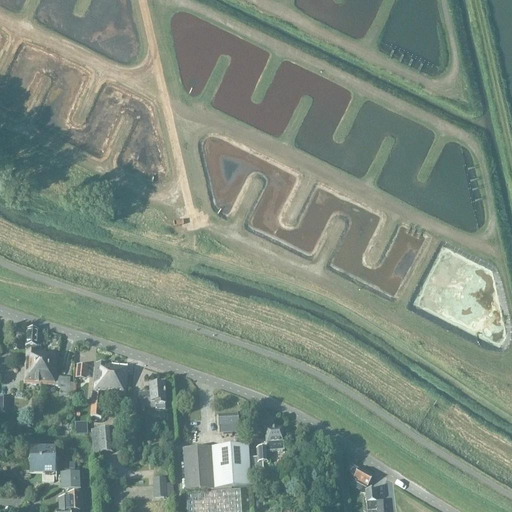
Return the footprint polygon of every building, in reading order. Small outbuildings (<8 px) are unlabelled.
[(40,347),(41,332),(37,332),(38,331),(27,330),(26,347),(27,347),(27,351),(40,352),(40,347)] [(24,384),(39,385),(40,353),(25,353),(24,384)] [(40,353),(39,385),(58,386),(58,388),(60,389),(59,397),(68,397),(69,387),(66,387),(67,378),(55,377),(56,363),(54,363),(55,354),(40,353)] [(97,393),(108,395),(111,366),(96,364),(92,403),(90,418),(101,419),(103,396),(96,396),(97,393)] [(87,367),(76,366),(75,378),(86,379),(87,367)] [(111,366),(108,395),(125,397),(127,375),(126,375),(127,368),(111,366)] [(140,408),(155,407),(155,409),(157,411),(165,411),(164,403),(163,386),(149,387),(150,395),(139,396),(140,408)] [(232,433),(238,433),(237,415),(218,416),(219,434),(223,434),(223,436),(232,436),(232,433)] [(266,445),(283,443),(282,427),(265,429),(266,445)] [(93,455),(113,453),(111,429),(91,430),(93,455)] [(248,446),(210,448),(182,450),(185,492),(207,491),(207,493),(231,491),(231,489),(251,488),(248,446)] [(256,449),(257,458),(250,459),(251,470),(258,470),(263,470),(262,464),(268,463),(266,448),(256,449)] [(30,472),(41,472),(41,483),(54,483),(53,472),(53,451),(30,451),(30,472)] [(355,477),(352,481),(362,487),(359,492),(359,494),(365,495),(366,511),(375,511),(374,491),(365,491),(366,489),(372,477),(359,470),(351,466),(347,472),(355,477)] [(61,491),(70,490),(70,494),(69,494),(69,499),(59,500),(59,511),(56,511),(69,511),(70,511),(80,511),(79,494),(79,490),(80,490),(79,473),(60,474),(61,491)] [(166,498),(165,480),(155,480),(156,499),(166,498)] [(241,511),(240,491),(231,491),(207,493),(185,494),(186,511),(241,511)]
